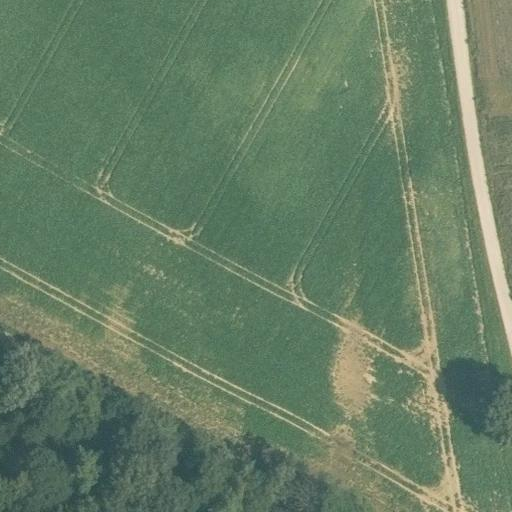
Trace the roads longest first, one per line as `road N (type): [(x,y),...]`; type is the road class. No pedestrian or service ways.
road 1 (track): [(308,511),(0,334)]
road 2 (track): [(451,0),(511,343)]
